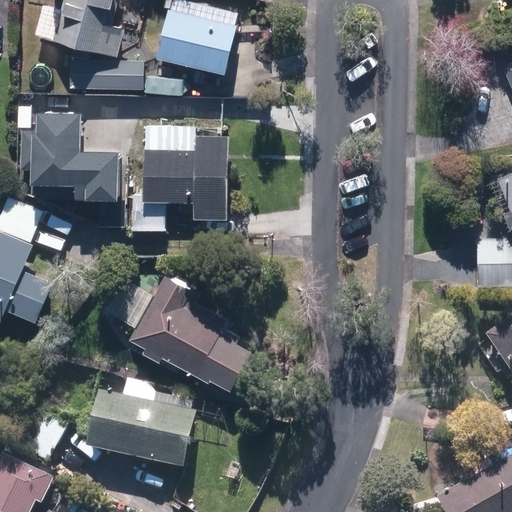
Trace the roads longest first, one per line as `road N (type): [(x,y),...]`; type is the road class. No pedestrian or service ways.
road 1 (residential): [(358,365),(332,320),(327,283),(330,0)]
road 2 (residential): [(390,0),(399,31),(387,306)]
road 3 (residential): [(318,511),(352,438),(358,365)]
